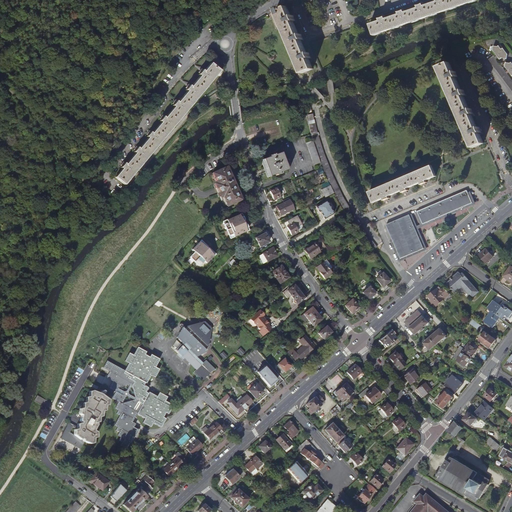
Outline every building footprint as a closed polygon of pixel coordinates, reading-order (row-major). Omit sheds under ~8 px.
[(372,23),(375,35),(479,0),(438,0),(439,1),(425,6),(425,3),(422,4),(419,5),(420,7),(407,12),(406,9),(403,10),(400,11),(401,14),(388,18),(387,16),(385,17),(382,17),(383,20),(372,23)] [(283,25),(304,75),(315,70),(310,60),(310,59),(312,58),(311,55),(310,53),(308,54),(303,42),(302,40),(304,40),(303,37),(302,34),(300,35),(295,24),(295,22),(297,21),(296,19),(295,16),(293,17),(288,6),(282,9),(281,7),(276,9),(277,11),(283,25)] [(277,11),(270,14),(276,28),(283,25),(277,11)] [(498,47),(494,46),(493,51),(500,60),(502,59),(507,59),(508,54),(504,48),(502,49),(499,46),(498,47)] [(489,61),(494,68),(511,91),(511,80),(500,65),(494,57),(489,61)] [(439,67),(472,148),(483,143),(482,140),(479,133),(481,133),(479,127),(477,128),(472,116),(473,115),(471,109),(469,110),(464,97),(466,96),(464,91),(462,92),(456,78),(458,77),(456,72),(454,73),(453,71),(450,63),(439,67)] [(124,186),(219,72),(210,65),(203,73),(201,71),(199,73),(198,76),(200,77),(191,88),(189,86),(187,89),(185,91),(187,93),(178,103),(176,102),(174,104),(172,106),(174,108),(165,119),(163,117),(161,120),(159,122),(162,123),(152,135),(150,133),(148,135),(146,137),(148,139),(139,150),(137,148),(136,150),(134,152),(136,154),(126,166),(124,164),(122,166),(121,168),(123,170),(115,179),(124,186)] [(308,120),(311,135),(313,140),(320,161),(322,168),(327,179),(330,185),(333,193),(335,197),(337,201),(349,221),(359,234),(372,251),(377,247),(355,217),(343,197),(333,176),(328,164),(324,154),(317,132),(314,119),(313,119),(308,120)] [(320,161),(313,140),(306,143),(313,163),(320,161)] [(270,156),(260,160),(264,170),(267,177),(276,174),(277,175),(282,173),(281,172),(289,169),(282,152),(275,154),(274,153),(269,155),(270,156)] [(428,180),(436,176),(432,165),(369,191),(374,202),(384,198),(385,200),(388,199),(390,198),(389,195),(402,190),(403,193),(405,192),(408,191),(407,188),(421,183),(422,185),(424,184),(427,183),(426,180),(428,180)] [(242,199),(228,166),(213,172),(218,182),(215,183),(221,196),(223,195),(228,205),(242,199)] [(325,197),(333,193),(330,185),(321,189),(325,197)] [(273,200),(280,197),(277,188),(270,191),(273,200)] [(468,191),(418,211),(424,224),(426,223),(435,219),(442,216),(451,213),(458,210),(463,208),(470,205),(474,203),(468,191)] [(325,200),(315,206),(318,212),(319,211),(324,219),(333,213),(325,200)] [(289,201),(283,203),(276,206),(280,215),(293,209),(289,201)] [(240,213),(227,220),(223,222),(230,238),(234,236),(248,230),(250,229),(242,213),(240,213)] [(388,224),(403,258),(411,255),(426,248),(412,214),(388,224)] [(297,232),(294,226),(300,223),(296,216),(284,223),(286,227),(291,236),(297,232)] [(270,241),(265,233),(256,238),(261,246),(270,241)] [(320,239),(303,250),(309,259),(325,247),(320,239)] [(199,266),(201,264),(204,261),(207,263),(214,255),(216,254),(202,240),(200,241),(193,249),(195,251),(191,255),(190,257),(199,266)] [(278,255),(273,247),(259,256),(263,263),(278,255)] [(480,255),(486,263),(494,256),(487,248),(480,255)] [(325,260),(315,267),(323,279),(334,271),(325,260)] [(280,283),(289,277),(281,266),(272,272),(280,283)] [(451,279),(447,283),(455,293),(462,287),(472,298),(479,292),(476,288),(468,278),(466,279),(460,272),(458,274),(458,273),(452,278),(452,277),(451,278),(451,279)] [(375,279),(382,287),(389,281),(382,273),(375,279)] [(305,298),(295,285),(291,287),(290,286),(288,287),(288,288),(284,292),(289,299),(292,296),(295,300),(294,300),(294,301),(294,302),(295,303),(296,303),(297,303),(298,303),(305,298)] [(451,294),(444,286),(442,289),(440,286),(429,296),(432,299),(430,301),(433,304),(435,302),(438,306),(451,294)] [(371,289),(369,287),(362,293),(368,300),(376,292),(372,288),(371,289)] [(344,305),(352,314),(359,307),(356,304),(359,301),(354,295),(351,298),(352,299),(344,305)] [(488,308),(491,311),(500,317),(502,319),(505,314),(509,317),(510,316),(511,317),(511,316),(511,310),(504,304),(503,306),(494,300),(488,308)] [(309,320),(317,313),(313,307),(305,314),(309,320)] [(405,322),(410,328),(414,324),(411,322),(417,316),(419,319),(423,316),(418,310),(405,322)] [(264,316),(260,311),(252,318),(262,330),(261,332),(264,335),(271,329),(268,326),(269,325),(263,317),(264,316)] [(500,317),(491,311),(483,321),(492,327),(500,317)] [(317,313),(309,320),(313,326),(322,319),(317,313)] [(410,328),(415,335),(421,330),(422,331),(425,328),(424,327),(429,323),(423,316),(419,319),(417,316),(411,322),(414,324),(410,328)] [(481,325),(472,319),(469,323),(478,329),(481,325)] [(208,345),(212,329),(205,322),(187,327),(188,327),(185,330),(183,328),(177,338),(185,345),(183,347),(182,346),(177,351),(180,354),(181,354),(183,355),(184,357),(183,357),(191,365),(196,370),(193,372),(202,380),(206,376),(208,377),(209,373),(210,372),(215,369),(205,360),(204,361),(202,363),(195,356),(196,357),(206,351),(204,350),(207,346),(208,347),(208,345)] [(327,326),(319,333),(324,339),(332,332),(327,326)] [(424,342),(431,350),(447,335),(441,328),(424,342)] [(384,343),(387,347),(390,344),(391,345),(394,342),(393,341),(396,339),(394,337),(396,336),(390,330),(378,341),(382,345),(384,343)] [(486,332),(480,340),(491,347),(497,340),(486,332)] [(315,347),(306,336),(300,342),(303,346),(295,353),(292,350),(288,353),(296,362),(299,358),(300,360),(315,347)] [(463,352),(471,358),(477,349),(472,346),(473,344),(470,342),(465,349),(463,352)] [(133,354),(129,352),(124,361),(128,363),(124,370),(106,360),(103,367),(109,371),(105,378),(112,381),(110,384),(108,388),(115,392),(111,398),(118,402),(114,409),(118,411),(116,414),(119,416),(113,425),(117,427),(115,431),(118,432),(116,436),(119,438),(117,441),(120,443),(118,446),(126,450),(129,444),(130,444),(138,430),(134,428),(136,424),(132,422),(135,417),(136,415),(144,419),(141,423),(150,428),(152,424),(160,428),(165,420),(162,418),(165,413),(168,415),(172,406),(164,402),(167,398),(159,393),(157,397),(149,393),(148,394),(146,392),(147,389),(148,388),(144,386),(145,384),(146,384),(151,376),(155,378),(160,369),(156,367),(160,359),(151,354),(149,357),(145,355),(147,352),(137,346),(133,354)] [(463,352),(459,350),(453,357),(465,366),(471,358),(463,352)] [(395,352),(388,357),(394,365),(396,363),(397,364),(395,366),(398,370),(405,364),(395,352)] [(286,359),(279,364),(282,367),(280,368),(283,373),(292,366),(286,359)] [(355,365),(346,372),(353,380),(361,372),(355,365)] [(278,374),(273,369),(263,378),(270,386),(277,380),(275,377),(278,374)] [(409,385),(417,378),(411,370),(403,376),(409,385)] [(444,386),(449,390),(454,394),(463,384),(453,375),(444,386)] [(345,383),(334,393),(342,401),(352,392),(345,383)] [(423,397),(430,391),(424,383),(416,389),(423,397)] [(263,392),(256,384),(249,391),(256,399),(263,392)] [(498,390),(491,385),(486,392),(493,397),(498,390)] [(369,391),(364,395),(370,404),(380,396),(373,387),(369,391)] [(364,395),(369,391),(367,388),(359,395),(361,398),(364,395)] [(454,394),(449,390),(448,392),(446,391),(443,396),(442,395),(441,396),(440,395),(439,396),(440,397),(439,398),(440,399),(437,402),(444,409),(453,397),(453,396),(454,394)] [(99,394),(92,391),(88,392),(87,397),(85,398),(84,403),(82,403),(81,408),(78,409),(78,415),(80,416),(79,422),(80,423),(80,424),(76,424),(76,427),(68,423),(68,424),(60,438),(80,449),(84,443),(89,445),(92,444),(93,439),(96,438),(96,432),(93,431),(96,426),(96,424),(98,423),(98,418),(101,417),(102,412),(104,412),(105,407),(107,406),(108,400),(101,395),(100,396),(98,395),(99,394)] [(243,409),(237,403),(235,404),(229,398),(230,397),(227,394),(222,398),(225,401),(237,415),(243,409)] [(309,408),(307,410),(311,414),(324,402),(317,394),(306,404),(309,408)] [(237,403),(243,409),(252,402),(246,395),(237,403)] [(475,411),(484,418),(495,404),(486,397),(475,411)] [(386,403),(380,408),(386,416),(393,411),(386,403)] [(341,410),(337,405),(330,411),(334,416),(341,410)] [(469,410),(463,417),(471,423),(476,416),(469,410)] [(398,418),(392,423),(398,431),(404,426),(398,418)] [(290,421),(283,427),(289,433),(287,434),(291,439),(299,432),(294,428),(291,424),(292,423),(290,421)] [(455,422),(447,432),(455,438),(456,437),(457,436),(463,428),(455,422)] [(204,434),(209,440),(221,429),(216,423),(208,430),(205,427),(202,431),(204,434)] [(342,437),(343,437),(330,423),(323,429),(335,443),(336,443),(342,437)] [(291,445),(282,435),(276,440),(285,450),(291,445)] [(486,440),(497,449),(501,443),(490,435),(486,440)] [(457,455),(465,442),(463,440),(457,436),(456,437),(455,438),(456,439),(461,443),(454,454),(452,458),(455,460),(455,459),(457,455)] [(186,449),(191,455),(202,446),(197,440),(196,440),(193,437),(189,441),(192,444),(186,449)] [(405,438),(396,449),(403,455),(412,445),(405,438)] [(303,449),(304,448),(310,443),(307,440),(298,447),(301,450),(303,449)] [(351,447),(344,440),(338,445),(337,446),(344,453),(351,447)] [(267,444),(264,442),(258,447),(264,454),(271,447),(268,443),(267,444)] [(310,443),(304,448),(303,449),(304,449),(309,453),(310,451),(316,455),(315,458),(324,464),(325,463),(323,461),(324,459),(310,443)] [(504,445),(499,453),(511,460),(511,451),(507,449),(508,448),(504,445)] [(304,449),(300,453),(309,460),(312,455),(309,453),(304,449)] [(163,471),(169,476),(186,461),(178,453),(175,456),(177,458),(163,471)] [(355,453),(349,459),(356,466),(362,461),(355,453)] [(315,458),(312,455),(309,460),(320,469),(324,465),(324,464),(315,458)] [(256,470),(262,464),(256,457),(245,466),(250,473),(253,475),(257,471),(256,470)] [(458,461),(455,459),(455,460),(452,458),(449,461),(448,461),(444,466),(442,470),(440,474),(437,472),(434,476),(442,481),(441,482),(444,484),(445,483),(465,495),(465,494),(477,502),(479,498),(480,498),(488,485),(487,484),(489,481),(477,473),(458,461)] [(387,460),(381,467),(389,474),(395,467),(387,460)] [(296,462),(287,469),(298,482),(307,475),(296,462)] [(232,469),(224,476),(231,485),(239,477),(232,469)] [(243,478),(246,475),(241,469),(237,472),(243,478)] [(96,473),(90,481),(103,490),(108,482),(96,473)] [(137,490),(144,497),(151,490),(150,489),(155,484),(146,475),(139,482),(138,480),(133,485),(135,488),(137,490)] [(375,475),(369,482),(376,488),(382,481),(375,475)] [(312,483),(299,495),(303,499),(304,498),(308,502),(321,491),(316,485),(315,486),(312,483)] [(110,497),(115,502),(126,491),(119,485),(110,497)] [(369,485),(357,499),(363,504),(375,490),(369,485)] [(235,488),(228,496),(234,501),(234,503),(236,505),(238,505),(242,508),(249,499),(247,497),(246,498),(235,488)] [(132,511),(146,498),(144,497),(137,490),(122,506),(128,511),(132,511)] [(428,511),(429,511),(426,509),(433,501),(425,494),(422,498),(419,495),(412,502),(416,505),(410,511),(428,511)] [(331,511),(335,508),(326,501),(316,511),(331,511)] [(446,511),(433,501),(426,509),(429,511),(446,511)]
